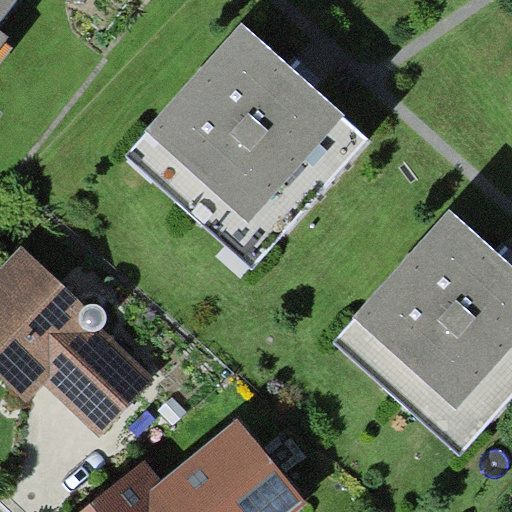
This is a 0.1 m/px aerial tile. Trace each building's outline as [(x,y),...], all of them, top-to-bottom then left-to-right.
[(0,0),(0,61),(16,39),(0,27),(0,26),(19,0),(0,0)] [(300,81),(243,32),(126,167),(257,280),(374,145),(300,81)] [(511,276),(506,271),(447,218),(336,341),(464,457),(511,403),(511,276)] [(89,312),(86,314),(21,255),(0,276),(0,377),(32,409),(48,394),(98,438),(156,382),(105,333),(107,330),(106,326),(106,323),(104,319),(101,316),(98,313),(93,312),(89,312)] [(309,511),(310,511),(239,424),(163,486),(149,470),(97,511),(309,511)]
